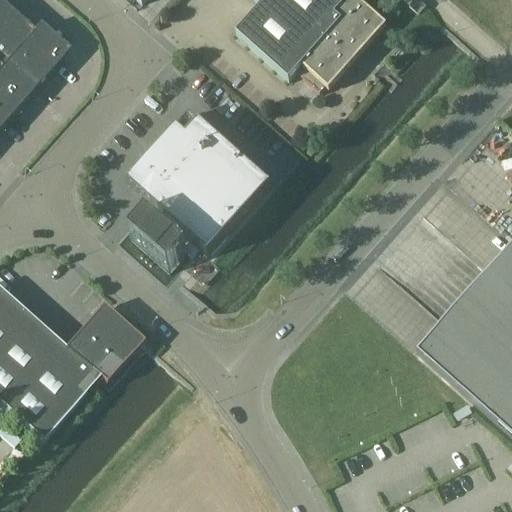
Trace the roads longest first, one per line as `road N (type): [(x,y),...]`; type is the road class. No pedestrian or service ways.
road 1 (unclassified): [(232,377),(511,67)]
road 2 (unclassified): [(232,377),(27,205)]
road 3 (unclassified): [(148,67),(27,205)]
road 4 (unclassified): [(302,511),(232,377)]
